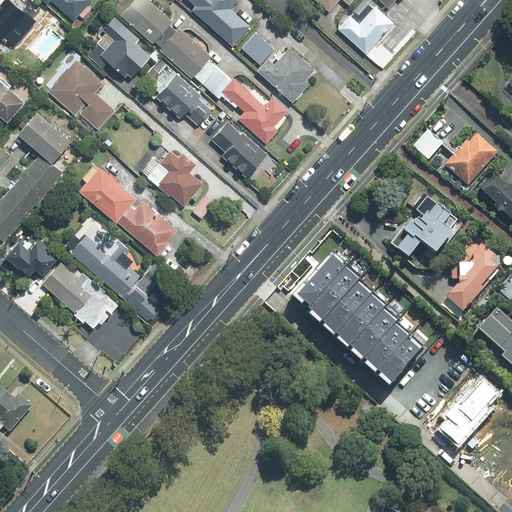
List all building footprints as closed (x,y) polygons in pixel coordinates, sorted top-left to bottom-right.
[(0,0),(0,24),(21,42),(31,31),(15,17),(26,4),(21,0),(0,0)] [(47,0),(50,2),(51,0),(54,0),(81,23),(100,0),(47,0)] [(267,103),(153,0),(131,0),(121,11),(218,100),(224,94),(245,114),(242,117),(267,140),(280,127),(275,122),(288,108),(274,95),(267,103)] [(186,0),(234,44),(253,24),(234,6),(239,0),(186,0)] [(319,0),(330,9),(337,0),(319,0)] [(354,0),(336,21),(367,50),(394,21),(382,10),(391,0),(354,0)] [(140,39),(115,15),(105,26),(112,33),(97,48),(131,81),(154,57),(138,41),(140,39)] [(274,47),(257,32),(243,47),(260,62),(274,47)] [(268,56),(257,67),(294,102),(313,81),(308,76),(316,68),(290,45),(274,62),(268,56)] [(53,93),(97,133),(118,109),(98,90),(103,84),(79,63),(53,93)] [(216,106),(174,70),(152,97),(179,119),(185,111),(201,124),(216,106)] [(0,110),(10,118),(27,98),(0,75),(0,110)] [(511,97),(511,111),(510,113),(511,115),(511,77),(502,88),(511,97)] [(0,200),(0,236),(4,240),(67,169),(56,159),(75,138),(41,109),(21,132),(44,151),(0,200)] [(245,176),(267,152),(229,118),(213,136),(228,150),(223,155),(245,176)] [(428,128),(413,144),(429,159),(444,143),(428,128)] [(447,167),(470,186),(500,150),(477,130),(447,167)] [(0,169),(13,155),(2,145),(0,147),(0,169)] [(175,148),(150,179),(186,208),(201,189),(189,179),(199,167),(175,148)] [(185,231),(104,163),(83,187),(164,256),(185,231)] [(483,191),(511,217),(511,189),(496,176),(483,191)] [(218,199),(210,192),(193,209),(202,217),(218,199)] [(432,197),(394,246),(409,257),(422,241),(441,256),(461,231),(450,222),(456,215),(432,197)] [(99,221),(72,250),(144,317),(161,298),(152,289),(168,272),(157,262),(142,279),(126,265),(136,254),(99,221)] [(511,261),(488,241),(468,263),(475,269),(448,299),(464,313),(511,261)] [(333,252),(293,295),(307,308),(347,265),(333,252)] [(119,298),(67,254),(46,278),(99,322),(119,298)] [(347,265),(307,308),(320,321),(360,278),(347,265)] [(511,301),(511,274),(499,289),(511,301)] [(360,278),(320,321),(334,333),(374,291),(360,278)] [(374,291),(334,333),(348,346),(388,303),(374,291)] [(388,303),(348,346),(361,359),(401,316),(388,303)] [(511,314),(500,304),(476,330),(511,362),(511,314)] [(401,316),(361,359),(375,372),(415,329),(401,316)] [(415,329),(375,372),(389,384),(429,342),(415,329)] [(0,428),(7,435),(35,405),(18,389),(10,398),(0,387),(0,428)] [(304,474),(286,465),(277,483),(296,492),(304,474)] [(312,511),(314,508),(287,496),(280,511),(312,511)]
